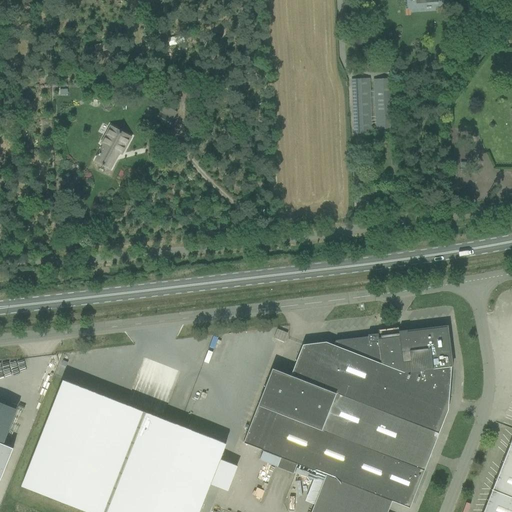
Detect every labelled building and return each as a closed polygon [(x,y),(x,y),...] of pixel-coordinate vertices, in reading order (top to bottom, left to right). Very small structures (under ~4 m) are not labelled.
[(392,78),(372,79),(375,133),(394,132),(392,78)] [(369,79),(351,79),(353,134),(372,133),(369,79)] [(157,109),(152,119),(169,128),(174,118),(157,109)] [(130,137),(113,128),(108,137),(105,135),(101,142),(104,144),(99,153),(99,152),(98,154),(99,154),(95,160),(98,161),(97,162),(101,164),(101,163),(109,168),(118,151),(121,153),(130,137)] [(271,368),(257,405),(275,413),(260,450),(280,458),(276,467),(293,474),(297,464),(325,475),(310,511),(387,511),(391,501),(409,508),(447,410),(451,366),(449,366),(448,353),(449,353),(449,349),(447,349),(446,335),(447,335),(446,327),(438,328),(439,329),(410,333),(410,332),(399,333),(400,336),(396,337),(396,338),(382,340),(382,339),(378,339),(377,334),(367,335),(367,337),(335,341),(333,345),(325,342),(302,345),(290,375),(271,368)] [(283,342),(287,334),(277,329),(273,338),(283,342)] [(198,511),(225,444),(62,380),(21,486),(85,511),(198,511)] [(511,511),(511,434),(482,511),(511,511)] [(0,480),(13,448),(0,442),(0,480)]
